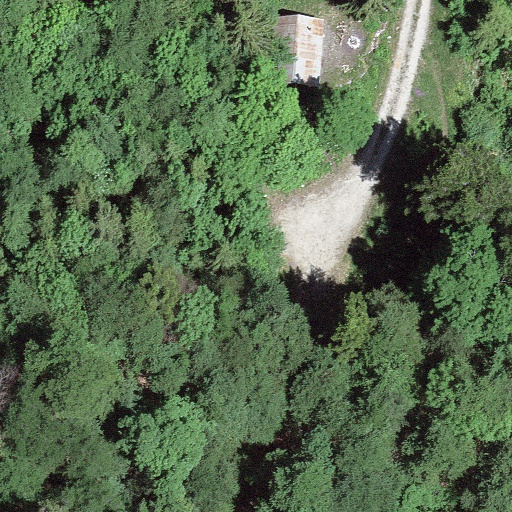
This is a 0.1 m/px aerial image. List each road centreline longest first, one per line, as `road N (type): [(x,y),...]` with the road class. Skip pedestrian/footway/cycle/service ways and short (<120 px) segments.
road 1 (track): [(377,511),(446,156),(417,41)]
road 2 (track): [(424,0),(386,136),(332,249)]
